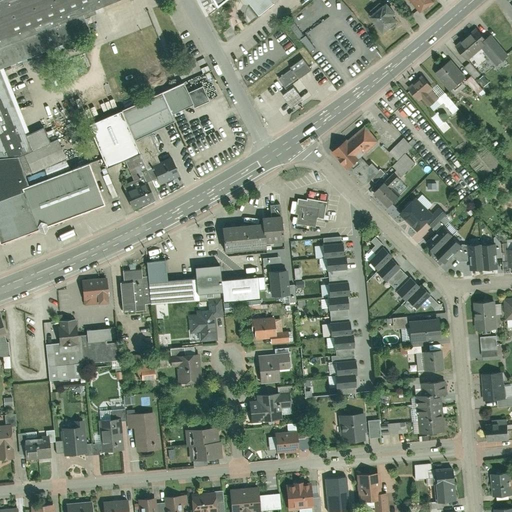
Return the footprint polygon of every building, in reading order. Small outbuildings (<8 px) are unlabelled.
[(122,0),(0,0),(0,155),(17,154),(33,148),(27,133),(0,67),(0,65),(89,30),(83,16),(122,0)] [(246,0),(259,16),(279,0),(246,0)] [(410,0),(422,14),(436,2),(434,0),(410,0)] [(370,18),(384,35),(399,23),(394,18),(397,16),(388,4),(370,18)] [(309,8),(294,18),(298,25),(314,14),(309,8)] [(496,66),(509,56),(493,36),(486,41),(478,31),(457,47),(468,61),(483,50),(496,66)] [(281,77),(278,80),(285,90),(311,71),(303,61),(291,70),(289,67),(279,74),(281,77)] [(467,81),(453,62),(435,75),(450,94),(467,81)] [(474,79),(480,75),(472,62),(466,66),(474,79)] [(419,102),(421,101),(428,109),(439,101),(433,92),(435,90),(425,77),(409,89),(419,102)] [(190,91),(185,79),(123,109),(136,138),(149,132),(172,120),(169,113),(194,101),(197,106),(211,99),(204,84),(190,91)] [(295,90),(283,98),(292,111),(304,102),(295,90)] [(136,138),(123,109),(105,120),(136,189),(148,183),(156,180),(151,168),(159,164),(155,156),(160,154),(149,132),(136,138)] [(444,133),(450,129),(439,113),(433,117),(444,133)] [(50,123),(27,133),(33,148),(17,154),(25,173),(64,157),(50,123)] [(365,126),(331,154),(346,172),(380,144),(365,126)] [(404,137),(390,152),(399,160),(413,145),(404,137)] [(17,154),(0,155),(0,238),(3,245),(104,203),(87,163),(30,186),(25,173),(17,154)] [(159,164),(151,168),(156,180),(159,187),(179,178),(171,159),(159,164)] [(403,182),(396,175),(375,196),(389,211),(401,199),(394,191),(403,182)] [(136,189),(126,193),(134,211),(156,201),(148,183),(136,189)] [(306,199),(306,201),(297,200),(295,215),(298,215),(296,225),(314,228),(316,218),(323,219),(325,202),(306,199)] [(417,202),(401,218),(416,233),(432,218),(417,202)] [(223,228),(225,251),(265,246),(265,241),(283,239),(280,204),(270,205),(271,218),(262,219),(263,225),(223,228)] [(444,226),(427,243),(436,252),(435,253),(444,262),(461,245),(453,237),(454,236),(444,226)] [(345,237),(320,238),(322,256),(346,255),(345,237)] [(483,243),(469,244),(471,259),(471,269),(485,269),(483,244),(483,243)] [(496,243),(483,244),(485,269),(498,268),(496,243)] [(392,257),(382,247),(369,260),(379,270),(392,257)] [(206,254),(191,260),(199,281),(214,275),(206,254)] [(347,255),(322,257),(324,275),(348,274),(347,255)] [(402,267),(392,257),(379,270),(389,280),(402,267)] [(287,270),(270,272),(272,296),(289,294),(287,270)] [(123,272),(124,285),(120,285),(122,312),(145,311),(145,306),(150,306),(148,284),(148,277),(143,278),(142,271),(123,272)] [(348,274),(324,276),(325,294),(350,293),(348,274)] [(421,286),(411,277),(398,290),(408,300),(421,286)] [(109,305),(108,279),(82,281),(84,307),(109,305)] [(196,304),(194,281),(148,284),(150,306),(150,307),(196,304)] [(432,296),(422,286),(409,300),(419,309),(432,296)] [(350,294),(325,295),(326,314),(351,313),(350,294)] [(200,344),(218,343),(217,338),(221,338),(220,319),(223,319),(222,300),(209,300),(209,312),(197,313),(197,316),(189,317),(190,334),(199,333),(200,344)] [(495,301),(474,303),(477,333),(498,331),(495,301)] [(353,315),(328,316),(329,335),(354,333),(353,315)] [(254,342),(271,340),(271,345),(291,344),(290,332),(276,333),(275,318),(253,320),(254,342)] [(411,342),(441,340),(439,319),(409,322),(411,342)] [(117,360),(114,327),(78,331),(77,321),(46,323),(51,379),(82,377),(81,363),(117,360)] [(355,335),(330,336),(331,354),(356,353),(355,335)] [(498,335),(481,336),(483,358),(500,357),(498,335)] [(444,371),(442,349),(423,351),(425,373),(444,371)] [(356,355),(331,356),(333,375),(357,373),(356,355)] [(202,385),(200,356),(170,358),(171,369),(178,368),(179,386),(202,385)] [(258,358),(260,386),(281,384),(280,370),(291,369),(290,356),(258,358)] [(139,380),(156,380),(155,363),(138,364),(139,380)] [(504,372),(481,374),(483,402),(506,401),(504,372)] [(357,374),(333,375),(334,394),(359,392),(357,374)] [(447,393),(446,380),(420,382),(421,395),(441,393),(447,393)] [(443,406),(441,393),(421,395),(415,396),(417,409),(443,406)] [(290,394),(257,397),(258,405),(250,406),(251,426),(283,424),(282,410),(291,409),(290,394)] [(125,405),(136,403),(134,395),(123,397),(125,405)] [(444,419),(443,406),(417,409),(418,422),(444,419)] [(102,436),(120,434),(119,418),(110,419),(109,410),(100,411),(102,436)] [(367,440),(365,412),(340,415),(342,446),(363,444),(363,440),(367,440)] [(159,452),(155,413),(133,415),(127,415),(128,431),(134,431),(136,454),(159,452)] [(369,420),(370,436),(407,434),(406,422),(381,423),(380,419),(369,420)] [(445,432),(444,419),(418,422),(419,434),(445,432)] [(511,421),(487,423),(488,440),(511,439),(511,421)] [(0,462),(15,461),(12,427),(0,427),(0,462)] [(85,427),(61,430),(64,458),(88,456),(85,427)] [(188,446),(217,444),(216,428),(185,429),(186,446),(188,446)] [(300,454),(298,432),(275,434),(277,456),(300,454)] [(120,434),(102,436),(103,443),(99,443),(99,451),(122,449),(120,434)] [(50,455),(48,436),(36,437),(38,457),(50,455)] [(38,457),(36,437),(24,439),(26,458),(38,457)] [(189,463),(220,461),(219,444),(217,444),(188,446),(189,463)] [(434,470),(437,504),(457,502),(454,468),(434,470)] [(389,511),(388,494),(382,495),(380,473),(358,475),(361,504),(373,503),(373,511),(389,511)] [(511,473),(491,476),(493,499),(511,496),(511,473)] [(344,478),(328,480),(331,505),(346,503),(344,478)] [(313,479),(287,481),(289,511),(315,509),(313,479)] [(229,511),(262,511),(261,490),(239,492),(239,488),(227,489),(229,511)] [(217,511),(216,493),(192,496),(193,511),(217,511)] [(183,511),(182,495),(168,496),(166,499),(166,511),(183,511)] [(156,511),(155,497),(138,499),(138,511),(156,511)] [(130,511),(129,499),(103,501),(104,511),(130,511)] [(94,511),(93,501),(66,504),(66,511),(94,511)]
